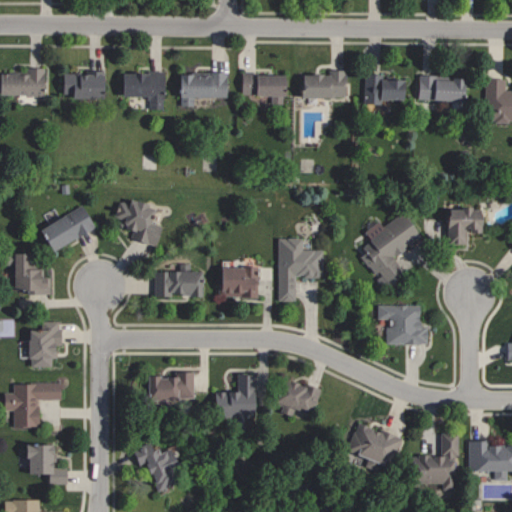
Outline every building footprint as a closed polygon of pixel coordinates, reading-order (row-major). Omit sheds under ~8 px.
[(0,71),(0,92),(39,94),(40,66),(23,66),(23,72),(0,71)] [(342,69),(326,68),(326,73),(297,72),(297,95),(342,96),(342,69)] [(58,71),(59,93),(67,92),(67,97),(99,97),(98,70),(58,71)] [(160,108),(160,71),(117,70),(116,94),(146,95),(145,108),(160,108)] [(223,96),(223,72),(176,71),(175,105),(191,105),(191,95),(223,96)] [(280,103),(279,72),(238,73),(238,94),(268,93),(268,103),(280,103)] [(398,99),(398,78),(379,77),(379,73),(362,73),(361,103),(379,103),(379,98),(398,99)] [(461,75),(415,74),(414,98),(461,99),(461,75)] [(502,77),(482,77),(482,120),(511,120),(511,90),(502,90),(502,77)] [(153,244),(157,224),(146,222),(150,204),(125,198),(124,202),(115,200),(111,217),(121,219),(119,227),(129,230),(127,238),(153,244)] [(90,228),(80,205),(35,226),(45,249),(90,228)] [(463,243),(463,231),(477,231),(478,206),(443,206),(443,242),(463,243)] [(416,235),(398,211),(379,225),(375,220),(363,229),(370,239),(355,251),(372,274),(376,271),(386,284),(401,273),(389,256),(416,235)] [(292,299),(292,275),(320,275),(320,248),(298,248),(298,236),(274,237),(275,300),(292,299)] [(47,292),(47,276),(39,276),(39,263),(25,262),(25,251),(9,251),(9,288),(26,288),(26,292),(47,292)] [(151,269),(150,295),(167,295),(167,293),(197,294),(197,269),(187,269),(187,262),(176,262),(176,269),(151,269)] [(254,266),(215,265),(214,294),(254,295),(254,266)] [(417,304),(374,304),(375,318),(383,318),(384,343),(424,342),(424,324),(417,324),(417,304)] [(50,365),(50,344),(56,344),(56,320),(37,320),(37,328),(23,328),(24,357),(27,357),(27,365),(50,365)] [(143,375),(143,398),(190,397),(189,370),(172,371),(172,375),(143,375)] [(233,390),(210,390),(210,417),(231,417),(231,422),(248,422),(248,373),(233,373),(233,390)] [(317,388),(278,377),(270,402),(279,404),(277,411),(290,415),(293,406),(310,411),(317,388)] [(10,426),(36,425),(36,398),(57,398),(56,381),(10,382),(10,392),(0,391),(0,408),(10,409),(10,426)] [(344,450),(364,457),(361,466),(383,473),(395,435),(353,422),(344,450)] [(437,455),(406,454),(405,482),(439,483),(439,488),(450,488),(451,454),(455,454),(455,432),(438,431),(437,455)] [(466,469),(491,469),(491,478),(504,478),(504,469),(511,469),(511,444),(483,444),(483,439),(465,439),(466,469)] [(153,491),(168,485),(159,462),(170,458),(165,444),(148,451),(145,442),(128,448),(135,465),(142,462),(153,491)] [(48,443),(22,443),(22,473),(44,473),(44,483),(62,483),(62,466),(48,466),(48,443)] [(60,511),(36,511),(36,499),(1,498),(0,511),(60,511)]
